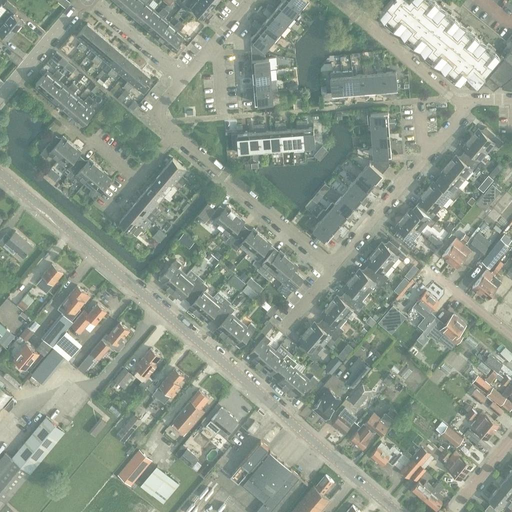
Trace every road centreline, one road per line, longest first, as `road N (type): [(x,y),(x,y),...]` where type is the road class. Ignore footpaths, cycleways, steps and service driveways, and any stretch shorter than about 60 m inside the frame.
road 1 (tertiary): [(398,511),(0,172)]
road 2 (residential): [(335,269),(175,132)]
road 3 (residential): [(335,269),(466,107)]
road 4 (residential): [(466,107),(336,0)]
road 5 (residential): [(0,98),(85,0)]
road 6 (residential): [(186,76),(93,0)]
